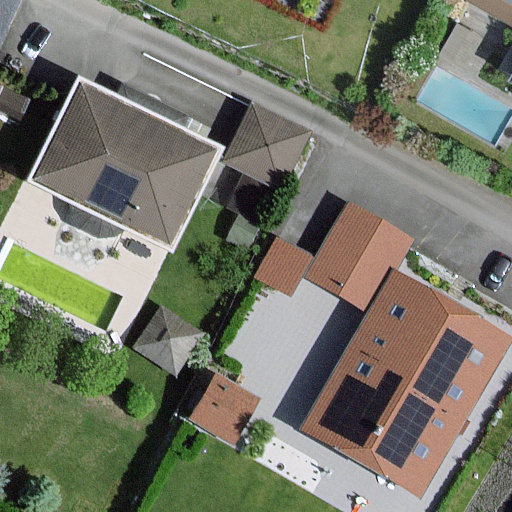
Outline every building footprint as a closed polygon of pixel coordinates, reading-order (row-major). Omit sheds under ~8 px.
[(511,0),(490,0),(511,11),(511,0)] [(204,153),(76,90),(31,181),(159,244),(204,153)] [(307,134),(249,105),(222,160),(280,188),(307,134)] [(408,242),(345,205),(311,262),(275,241),(254,277),(285,295),(297,274),(319,287),(326,291),(366,315),(299,429),(412,496),(504,341),(390,273),(408,242)] [(212,363),(184,409),(227,435),(255,388),(212,363)]
